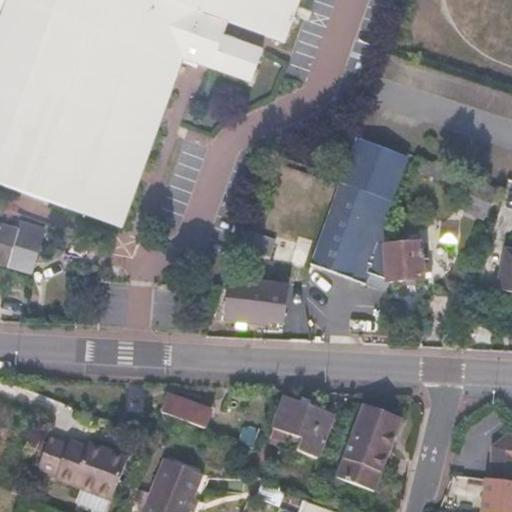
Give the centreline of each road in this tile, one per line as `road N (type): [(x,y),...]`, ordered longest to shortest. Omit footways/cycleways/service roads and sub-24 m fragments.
road 1 (residential): [(0,349),(449,370)]
road 2 (residential): [(414,511),(449,370)]
